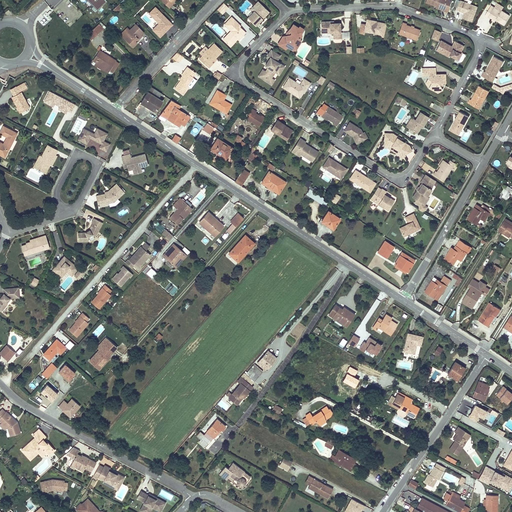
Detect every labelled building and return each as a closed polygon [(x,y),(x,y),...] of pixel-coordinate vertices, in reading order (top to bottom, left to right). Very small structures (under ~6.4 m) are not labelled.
[(88,0),(98,9),(107,0),(106,0),(88,0)] [(446,0),(425,0),(425,2),(436,6),(443,8),(442,10),(447,12),(449,5),(445,4),(446,0)] [(477,7),(460,1),(458,7),(457,10),(461,12),(461,10),(465,12),(464,13),(462,18),(472,21),(477,7)] [(504,7),(494,1),(491,5),(501,11),(502,10),(504,7)] [(122,6),(119,3),(113,10),(116,13),(122,6)] [(229,8),(224,3),(218,9),(223,14),(229,8)] [(268,10),(261,4),(248,18),(256,25),(262,19),(261,17),(268,10)] [(501,11),(491,5),(485,16),(488,18),(489,16),(496,21),(496,20),(504,25),(510,16),(502,10),(501,11)] [(155,6),(148,13),(158,23),(152,29),(160,38),(174,25),(155,6)] [(269,12),(268,10),(261,17),(262,19),(269,12)] [(230,31),(235,27),(237,29),(239,26),(231,18),(224,25),(230,31)] [(386,23),(376,21),(367,19),(364,31),(373,33),(373,35),(383,37),(386,23)] [(340,23),(333,23),(330,23),(330,21),(321,22),(321,30),(330,29),(330,33),(333,33),(333,39),(341,38),(341,32),(340,32),(340,23)] [(103,28),(99,23),(89,33),(92,36),(95,33),(96,34),(102,28),(103,29),(104,28),(103,28)] [(411,27),(402,23),(398,33),(416,40),(420,30),(411,27)] [(144,32),(138,27),(136,24),(130,30),(132,32),(133,33),(133,34),(131,36),(130,36),(126,40),(132,47),(136,43),(136,42),(135,40),(141,35),(144,32)] [(303,29),(300,26),(299,28),(293,24),(290,29),(291,32),(292,33),(291,36),(289,35),(286,36),(283,36),(278,44),(285,48),(287,46),(288,44),(289,44),(294,47),(296,42),(300,42),(300,38),(301,35),(301,33),(303,29)] [(243,36),(246,32),(239,26),(237,29),(235,27),(230,31),(223,39),(230,46),(237,39),(241,35),(243,36)] [(441,32),(434,29),(431,38),(438,41),(441,32)] [(132,32),(130,30),(123,37),(126,40),(130,36),(131,36),(133,34),(133,33),(132,32)] [(450,49),(451,47),(445,44),(446,43),(441,40),(436,50),(449,57),(449,55),(456,59),(460,52),(461,52),(465,46),(460,43),(459,44),(456,43),(452,50),(450,49)] [(460,43),(455,41),(452,46),(446,43),(445,44),(451,47),(450,49),(452,50),(456,43),(459,44),(460,43)] [(300,42),(296,42),(294,47),(289,44),(288,44),(287,46),(293,50),(296,49),(300,42)] [(222,51),(214,43),(208,49),(204,53),(202,55),(199,59),(209,68),(213,64),(211,62),(215,59),(222,51)] [(208,49),(206,46),(199,53),(202,55),(204,53),(208,49)] [(119,63),(108,56),(107,57),(106,56),(107,55),(99,50),(93,60),(110,71),(112,67),(115,69),(119,63)] [(268,67),(266,71),(263,74),(267,77),(265,80),(272,84),(275,79),(271,77),(275,72),(279,74),(284,66),(277,61),(280,55),(271,50),(267,56),(270,57),(268,62),(270,63),(268,67)] [(177,52),(171,58),(179,63),(185,57),(177,52)] [(503,61),(494,56),(489,65),(491,66),(490,67),(489,67),(486,72),(484,71),(482,76),(490,80),(492,76),(495,77),(503,61)] [(110,71),(93,60),(91,63),(101,69),(102,68),(108,73),(110,71)] [(196,73),(187,66),(177,80),(179,81),(173,89),(184,96),(190,87),(188,86),(194,77),(193,76),(196,73)] [(303,77),(306,72),(297,66),(293,71),(303,77)] [(440,83),(443,83),(445,83),(445,74),(436,74),(436,68),(428,68),(428,75),(428,79),(431,80),(431,83),(428,87),(437,92),(442,89),(441,87),(440,85),(440,83)] [(263,74),(266,71),(263,69),(258,76),(265,80),(267,77),(263,74)] [(310,83),(304,79),(300,85),(289,78),(283,87),(291,92),(292,91),(300,96),(305,88),(306,89),(310,83)] [(489,90),(479,85),(475,93),(476,94),(475,96),(474,95),(471,100),(470,99),(468,103),(476,107),(478,104),(481,105),(489,90)] [(162,93),(151,87),(148,92),(158,98),(162,93)] [(226,95),(217,90),(209,104),(222,111),(224,107),(228,110),(231,104),(223,100),(222,99),(223,98),(224,99),(226,95)] [(71,111),(74,104),(48,91),(43,101),(66,113),(67,110),(71,111)] [(158,98),(148,92),(141,102),(156,112),(162,101),(158,98)] [(19,113),(28,108),(20,94),(11,98),(19,113)] [(407,101),(398,96),(396,101),(405,105),(407,101)] [(168,113),(175,102),(171,100),(160,114),(166,118),(169,113),(168,113)] [(180,106),(175,102),(168,113),(169,113),(166,118),(168,119),(175,108),(178,109),(180,106)] [(343,116),(328,106),(322,115),(324,116),(328,119),(334,123),(333,124),(337,126),(343,116)] [(178,109),(175,108),(168,119),(179,126),(181,123),(184,125),(190,116),(178,109)] [(261,116),(256,113),(250,109),(244,117),(259,126),(265,117),(261,115),(261,116)] [(469,116),(460,111),(455,120),(457,120),(456,122),(454,121),(450,130),(457,134),(460,128),(462,129),(469,116)] [(417,133),(421,127),(420,127),(422,125),(424,126),(429,117),(420,112),(415,120),(414,119),(409,128),(417,133)] [(200,118),(196,121),(201,127),(205,123),(200,118)] [(292,132),(284,127),(285,125),(277,120),(271,130),(287,140),(292,132)] [(361,129),(350,122),(344,131),(351,135),(352,134),(354,135),(353,136),(357,143),(366,138),(363,133),(361,129)] [(210,134),(214,127),(207,123),(203,129),(210,134)] [(0,154),(5,157),(17,133),(3,126),(0,131),(0,133),(7,137),(3,144),(0,141),(0,154)] [(106,151),(110,144),(103,141),(107,134),(97,128),(94,134),(84,128),(78,139),(87,144),(90,138),(102,144),(100,148),(106,151)] [(385,133),(384,145),(390,145),(400,151),(401,149),(402,150),(405,154),(412,151),(409,145),(397,138),(398,136),(392,133),(385,133)] [(175,134),(172,140),(177,143),(181,138),(175,134)] [(242,138),(236,134),(232,139),(239,143),(242,138)] [(233,148),(218,138),(211,148),(217,152),(220,155),(221,154),(227,158),(233,148)] [(307,146),(304,144),(305,143),(306,142),(300,138),(292,151),(295,154),(297,152),(301,154),(312,161),(318,152),(307,145),(307,146)] [(50,165),(55,155),(58,150),(48,145),(42,156),(36,168),(42,172),(47,163),(50,165)] [(400,151),(390,145),(384,145),(384,147),(388,147),(399,154),(401,158),(405,155),(405,154),(402,150),(401,149),(400,151)] [(147,161),(145,154),(131,157),(130,154),(121,156),(123,164),(128,162),(129,165),(127,165),(127,167),(128,170),(133,169),(133,171),(141,169),(141,167),(148,165),(147,161)] [(36,168),(42,156),(40,155),(33,167),(36,168)] [(338,163),(329,157),(323,167),(326,169),(325,171),(325,172),(331,176),(332,176),(334,174),(341,178),(347,169),(340,164),(339,165),(337,164),(338,163)] [(453,166),(448,163),(444,160),(444,161),(440,166),(436,172),(435,171),(433,175),(443,181),(453,166)] [(250,172),(243,168),(240,172),(247,177),(250,172)] [(367,179),(359,174),(360,173),(355,170),(350,179),(370,192),(376,183),(368,178),(367,179)] [(286,182),(269,171),(262,183),(266,185),(267,184),(280,192),(286,182)] [(247,177),(240,172),(234,181),(241,186),(247,177)] [(433,185),(423,178),(420,183),(421,183),(419,187),(420,188),(418,191),(417,190),(412,197),(421,203),(426,196),(427,197),(432,189),(431,189),(433,185)] [(114,202),(124,192),(117,183),(111,188),(111,191),(109,192),(108,191),(105,192),(105,194),(96,196),(98,204),(101,203),(107,202),(107,203),(114,202)] [(280,192),(267,184),(266,185),(278,193),(280,192)] [(511,190),(511,188),(506,184),(499,196),(501,197),(502,196),(507,199),(511,190)] [(389,199),(388,198),(388,196),(385,194),(386,191),(382,188),(374,201),(388,211),(395,200),(390,197),(389,199)] [(325,198),(310,189),(307,194),(322,204),(325,198)] [(182,217),(188,210),(182,204),(184,201),(180,197),(173,205),(175,207),(177,209),(174,212),(170,217),(177,224),(183,218),(182,217)] [(193,209),(184,201),(182,204),(188,210),(182,217),(183,218),(184,219),(193,209)] [(477,224),(478,222),(481,218),(485,220),(489,213),(493,216),(496,211),(490,207),(489,209),(482,204),(481,207),(479,206),(477,209),(475,208),(468,218),(477,224)] [(117,212),(118,217),(129,213),(128,208),(117,212)] [(328,211),(323,219),(321,221),(333,229),(335,226),(340,218),(328,211)] [(215,236),(223,226),(219,223),(219,225),(211,218),(213,216),(208,212),(199,222),(206,228),(207,227),(212,232),(211,233),(215,236)] [(236,227),(244,218),(239,213),(231,222),(233,224),(236,227)] [(405,217),(408,223),(408,225),(407,225),(406,225),(400,228),(403,236),(420,228),(413,213),(405,217)] [(223,226),(213,216),(211,218),(219,225),(219,223),(223,226)] [(96,236),(103,222),(94,218),(92,222),(93,223),(90,230),(88,231),(88,232),(86,234),(86,232),(85,232),(78,233),(78,241),(88,241),(88,236),(92,234),(96,236)] [(321,221),(323,219),(321,218),(319,222),(334,231),(336,227),(335,226),(333,229),(321,221)] [(511,225),(504,221),(499,229),(510,237),(511,235),(511,236),(511,225)] [(230,234),(236,227),(233,224),(226,231),(230,234)] [(172,235),(165,229),(161,234),(167,240),(172,235)] [(50,248),(46,235),(39,237),(39,239),(30,241),(26,243),(26,244),(21,246),(24,255),(35,252),(43,250),(50,248)] [(247,251),(245,250),(252,241),(245,235),(229,253),(238,261),(247,251)] [(394,246),(385,240),(378,252),(387,258),(394,246)] [(467,251),(470,246),(460,240),(456,246),(454,249),(452,247),(445,258),(454,264),(457,257),(462,260),(467,251)] [(249,250),(255,244),(252,241),(245,250),(247,251),(249,249),(249,250)] [(147,250),(150,246),(145,242),(142,246),(147,250)] [(174,264),(184,253),(173,244),(163,255),(174,264)] [(139,254),(144,249),(141,246),(129,260),(131,261),(138,253),(139,254)] [(134,265),(146,251),(144,249),(139,254),(138,253),(131,261),(129,260),(128,259),(125,262),(131,268),(134,265)] [(134,265),(138,268),(150,255),(146,251),(134,265)] [(412,258),(402,252),(395,264),(396,264),(396,265),(406,271),(408,272),(414,261),(411,259),(412,258)] [(177,267),(186,256),(184,253),(174,264),(177,267)] [(78,268),(64,256),(53,270),(60,276),(66,269),(73,274),(78,268)] [(396,265),(396,264),(395,266),(405,273),(406,271),(396,265)] [(111,278),(121,287),(133,274),(123,265),(111,278)] [(61,277),(66,271),(72,276),(73,274),(66,269),(60,276),(61,277)] [(458,280),(461,281),(462,279),(460,278),(460,277),(449,270),(448,272),(454,276),(453,277),(458,280)] [(435,277),(426,291),(438,299),(451,280),(445,276),(441,282),(435,277)] [(34,277),(31,284),(36,287),(39,280),(34,277)] [(476,288),(479,283),(473,279),(470,283),(473,285),(476,288)] [(476,288),(473,285),(462,301),(472,308),(482,292),(484,293),(483,294),(486,295),(490,289),(485,287),(486,285),(480,281),(479,283),(476,288)] [(99,308),(111,295),(109,293),(111,290),(105,284),(102,288),(104,289),(99,294),(98,294),(91,302),(99,308)] [(6,303),(10,298),(19,297),(18,287),(3,288),(3,293),(0,297),(0,302),(0,303),(0,302),(0,309),(2,311),(7,304),(6,303)] [(488,326),(491,322),(490,321),(493,315),(496,317),(501,309),(490,302),(479,320),(488,326)] [(346,327),(355,314),(349,310),(347,312),(343,309),(340,307),(332,318),(336,320),(337,318),(343,322),(342,324),(346,327)] [(76,336),(88,323),(86,321),(89,318),(83,313),(80,316),(81,317),(77,323),(76,322),(69,330),(76,336)] [(396,325),(389,321),(390,320),(392,318),(386,314),(382,320),(381,322),(377,320),(372,328),(376,330),(378,327),(390,334),(396,325)] [(493,315),(490,321),(491,322),(494,324),(498,318),(496,317),(493,315)] [(157,342),(162,336),(159,333),(153,339),(157,342)] [(421,345),(423,336),(408,333),(404,351),(412,353),(415,344),(417,344),(421,345)] [(354,335),(349,343),(355,347),(360,338),(354,335)] [(103,343),(107,338),(106,337),(97,347),(100,349),(104,344),(103,343)] [(363,341),(360,347),(376,356),(383,344),(369,337),(366,342),(363,341)] [(109,356),(117,347),(107,338),(103,343),(104,344),(100,349),(89,361),(99,370),(106,361),(104,360),(107,356),(108,357),(109,356)] [(60,354),(66,347),(57,339),(43,354),(50,360),(57,351),(60,354)] [(70,340),(65,345),(69,349),(74,345),(70,340)] [(7,345),(0,352),(0,353),(8,360),(15,352),(7,345)] [(273,362),(276,358),(268,351),(258,363),(265,369),(271,361),(273,362)] [(266,370),(273,362),(271,361),(265,369),(266,370)] [(461,373),(465,368),(455,362),(448,374),(457,380),(461,373)] [(58,371),(69,381),(75,374),(65,364),(58,371)] [(254,381),(262,372),(254,365),(245,374),(254,381)] [(47,378),(54,370),(49,366),(42,374),(47,378)] [(244,397),(252,387),(241,377),(238,381),(241,383),(229,398),(237,404),(241,399),(240,398),(242,396),(244,397)] [(484,395),(487,389),(488,385),(478,381),(473,396),(484,400),(486,395),(484,395)] [(419,408),(410,403),(403,399),(405,396),(398,392),(395,397),(392,395),(390,398),(391,398),(393,399),(392,400),(393,401),(391,405),(398,409),(399,407),(406,411),(406,410),(408,411),(407,412),(406,413),(407,414),(414,417),(416,414),(419,408)] [(64,400),(59,407),(71,417),(80,406),(72,398),(67,403),(64,400)] [(325,419),(330,416),(332,412),(330,408),(329,409),(326,406),(320,410),(319,411),(320,412),(318,413),(318,412),(312,416),(310,412),(305,415),(311,424),(316,421),(320,424),(326,421),(325,419)] [(17,425),(15,420),(6,412),(2,409),(0,410),(0,420),(2,422),(8,428),(10,435),(20,432),(18,425),(17,425)] [(218,411),(216,413),(226,421),(227,418),(218,411)] [(205,448),(217,433),(221,429),(222,430),(225,426),(217,419),(214,423),(213,422),(212,424),(213,424),(204,434),(200,431),(196,436),(201,439),(202,441),(200,443),(205,448)] [(457,455),(465,443),(463,441),(464,439),(467,440),(470,435),(458,427),(455,432),(456,433),(458,434),(454,440),(455,440),(455,441),(449,450),(457,455)] [(54,450),(47,442),(46,443),(45,442),(44,443),(43,442),(44,440),(43,439),(46,437),(39,429),(33,434),(35,437),(21,450),(29,458),(37,451),(38,452),(39,453),(43,449),(47,452),(49,455),(54,450)] [(91,471),(96,462),(84,456),(83,458),(81,457),(81,456),(77,453),(79,450),(73,447),(65,454),(71,457),(73,455),(75,456),(74,458),(73,461),(76,463),(75,467),(83,471),(85,468),(91,471)] [(511,470),(511,469),(511,448),(503,465),(511,470)] [(353,462),(355,458),(339,449),(335,456),(333,460),(343,465),(344,463),(352,467),(354,463),(353,462)] [(30,459),(38,452),(37,451),(29,458),(30,459)] [(288,470),(292,461),(284,457),(279,465),(288,470)] [(249,478),(243,474),(244,471),(245,471),(233,462),(228,468),(225,466),(219,474),(221,475),(225,479),(226,479),(228,477),(230,475),(234,478),(232,481),(238,485),(239,485),(239,486),(240,486),(241,486),(242,486),(243,485),(244,485),(244,484),(249,478)] [(438,479),(445,467),(437,463),(435,466),(434,466),(429,476),(428,475),(424,482),(426,483),(432,487),(437,478),(438,479)] [(121,483),(124,477),(116,473),(116,474),(109,470),(110,469),(110,468),(105,465),(98,477),(104,480),(116,486),(118,483),(119,482),(121,483)] [(510,492),(511,487),(511,478),(485,465),(478,479),(488,484),(490,482),(510,492)] [(310,485),(313,478),(309,475),(305,482),(310,485)] [(328,498),(333,489),(325,484),(324,486),(322,485),(323,483),(313,478),(310,485),(308,487),(328,498)] [(63,490),(64,482),(64,480),(52,479),(44,481),(46,490),(51,488),(53,488),(53,490),(63,491),(63,490)] [(416,488),(418,482),(411,479),(408,485),(416,488)] [(116,486),(104,480),(103,482),(117,490),(121,483),(119,482),(118,483),(116,486)] [(46,490),(44,481),(40,482),(43,492),(53,490),(53,488),(51,488),(46,490)] [(171,500),(173,495),(162,489),(159,495),(171,500)] [(165,502),(152,495),(151,497),(148,495),(141,491),(137,498),(144,502),(140,510),(143,511),(149,511),(152,507),(153,507),(152,507),(153,504),(157,507),(158,505),(163,507),(165,502)] [(459,511),(463,505),(465,502),(461,500),(453,496),(452,495),(451,494),(445,505),(459,511)] [(496,511),(498,495),(486,495),(486,499),(487,499),(487,505),(486,505),(485,511),(496,511)] [(420,511),(426,500),(422,498),(416,508),(420,511)] [(98,511),(99,511),(88,499),(82,504),(80,504),(76,508),(79,511),(81,511),(98,511)] [(351,500),(344,511),(360,511),(361,511),(363,511),(365,508),(351,500)] [(435,511),(438,506),(426,500),(420,511),(422,511),(435,511)]
